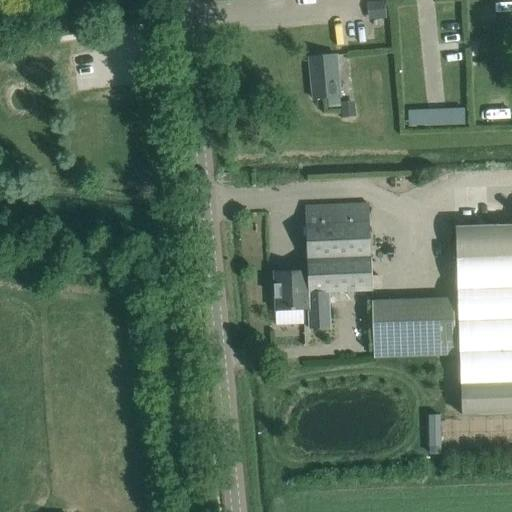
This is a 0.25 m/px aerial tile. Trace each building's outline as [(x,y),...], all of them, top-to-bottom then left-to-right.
[(337,55),(309,58),(313,98),(341,96),(337,55)] [(490,119),(511,117),(511,99),(511,97),(489,99),(490,119)] [(305,207),(308,270),(372,268),(369,204),(305,207)] [(511,224),(455,227),(456,257),(459,340),(459,355),(462,417),(511,415),(511,224)] [(373,291),(372,268),(308,270),(274,272),(275,311),(309,310),(310,329),(330,328),(329,292),(373,291)] [(454,353),(453,298),(373,300),(374,355),(454,353)]
